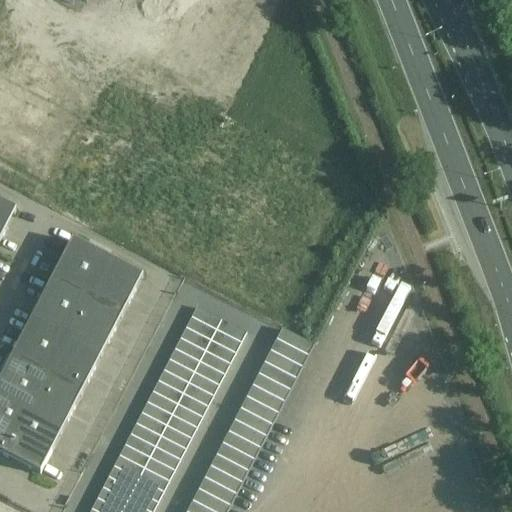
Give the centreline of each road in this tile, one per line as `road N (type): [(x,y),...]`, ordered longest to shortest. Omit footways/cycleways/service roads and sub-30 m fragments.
road 1 (primary): [(390,0),(511,313)]
road 2 (primary): [(511,169),(447,0)]
